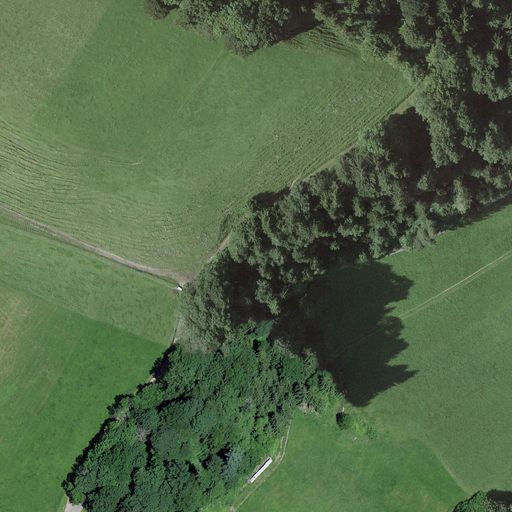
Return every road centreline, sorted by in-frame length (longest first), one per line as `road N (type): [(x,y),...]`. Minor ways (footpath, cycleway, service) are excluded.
road 1 (track): [(353,0),(437,53),(429,79),(374,138),(256,210),(191,280),(162,372),(131,401),(80,477),(70,511)]
road 2 (residential): [(73,511),(139,431),(206,381),(254,316),(314,277),(408,246),(511,191)]
road 3 (track): [(191,280),(0,205)]
